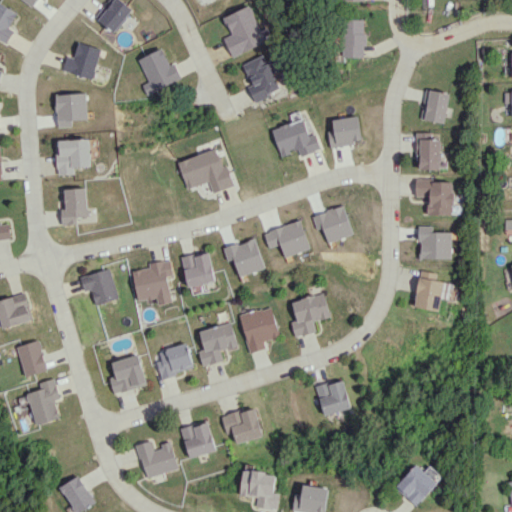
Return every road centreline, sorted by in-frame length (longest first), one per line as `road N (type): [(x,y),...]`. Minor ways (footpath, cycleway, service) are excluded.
road 1 (residential): [(415,47),(388,107),(387,275),(355,344),(99,421)]
road 2 (residential): [(154,511),(121,483),(45,253),(34,194),(27,74),(73,0)]
road 3 (residential): [(388,174),(333,175),(159,236),(0,270)]
road 4 (residential): [(169,0),(228,116)]
